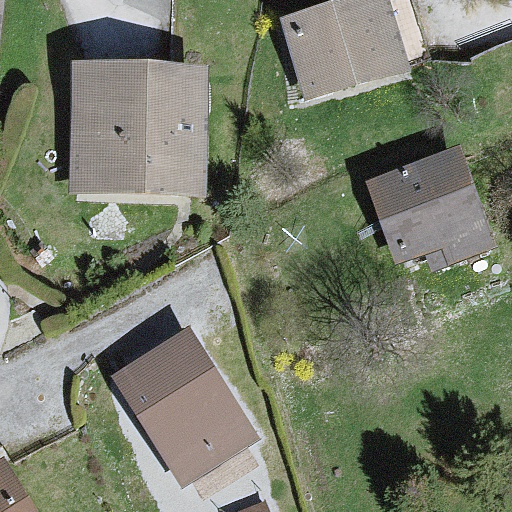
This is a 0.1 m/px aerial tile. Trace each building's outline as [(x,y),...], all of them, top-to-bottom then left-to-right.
[(0,0),(0,77),(12,0),(0,0)] [(391,4),(290,24),(311,114),(418,79),(391,4)] [(217,82),(80,77),(76,210),(221,210),(217,82)] [(511,264),(473,158),(375,184),(418,298),(511,273),(511,264)] [(195,343),(113,386),(190,499),(261,449),(195,343)] [(37,511),(14,472),(0,479),(0,511),(37,511)]
